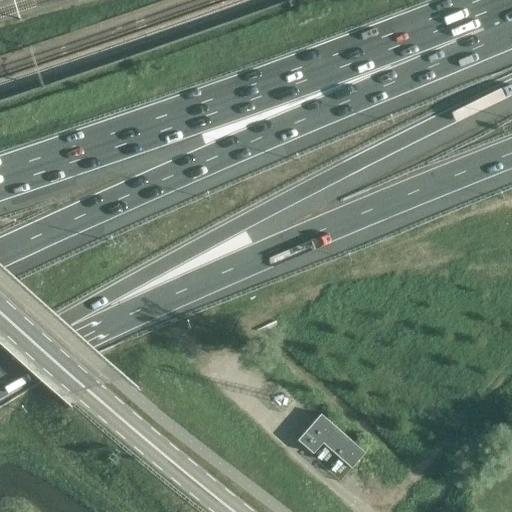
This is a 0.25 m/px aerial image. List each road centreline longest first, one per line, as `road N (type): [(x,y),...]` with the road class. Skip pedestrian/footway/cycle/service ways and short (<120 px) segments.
road 1 (motorway): [(0,253),(210,159),(478,15)]
road 2 (motorway): [(60,331),(239,226),(511,89)]
road 3 (motorway): [(0,177),(478,15)]
road 4 (motorway): [(60,331),(511,154)]
road 5 (secondary): [(234,511),(0,314)]
road 6 (track): [(511,364),(385,511)]
